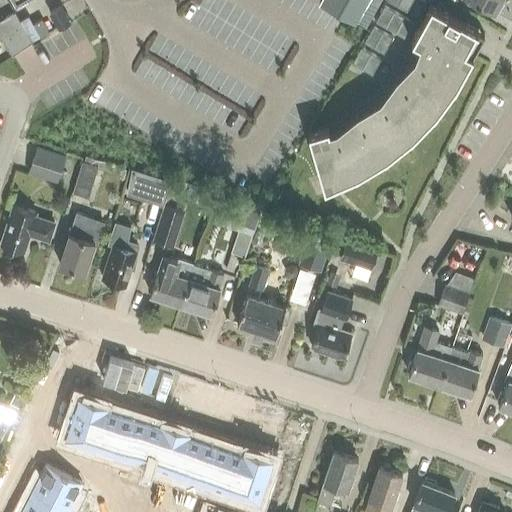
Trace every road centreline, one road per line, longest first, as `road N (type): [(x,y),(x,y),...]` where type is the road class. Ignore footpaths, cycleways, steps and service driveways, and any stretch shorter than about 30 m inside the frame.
road 1 (residential): [(360,412),(0,293)]
road 2 (residential): [(511,120),(403,291),(360,412)]
road 3 (residential): [(511,473),(360,412)]
